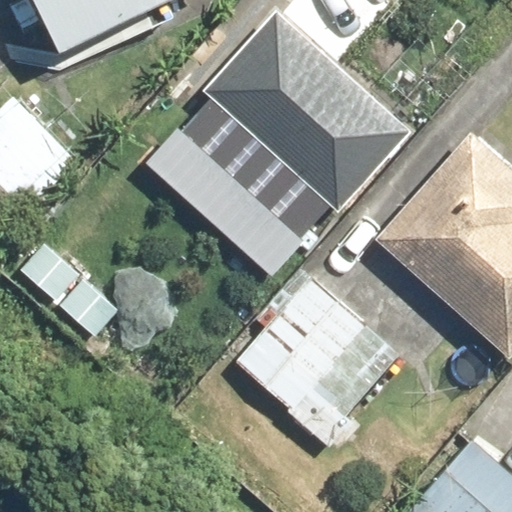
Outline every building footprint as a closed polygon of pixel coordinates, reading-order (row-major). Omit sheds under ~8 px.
[(43,0),(65,43),(154,0),(43,0)] [(280,0),(264,0),(195,79),(342,207),(419,120),(280,0)] [(511,153),(490,134),(388,248),(511,357),(511,153)] [(63,304),(87,278),(43,238),(19,265),(63,304)] [(312,440),(397,354),(311,270),(226,356),(312,440)] [(87,278),(63,304),(101,337),(124,311),(87,278)] [(508,511),(511,508),(511,469),(472,436),(407,511),(508,511)]
